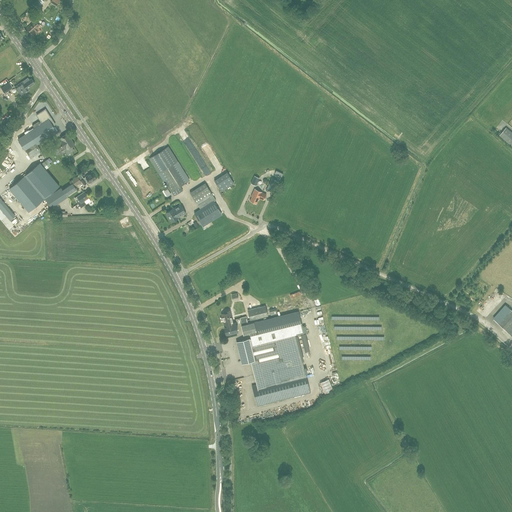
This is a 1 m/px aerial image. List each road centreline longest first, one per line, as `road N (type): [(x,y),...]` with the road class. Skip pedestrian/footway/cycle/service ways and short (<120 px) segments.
road 1 (secondary): [(220,511),(214,399),(175,277)]
road 2 (track): [(266,226),(483,323)]
road 3 (secondary): [(175,277),(47,83)]
